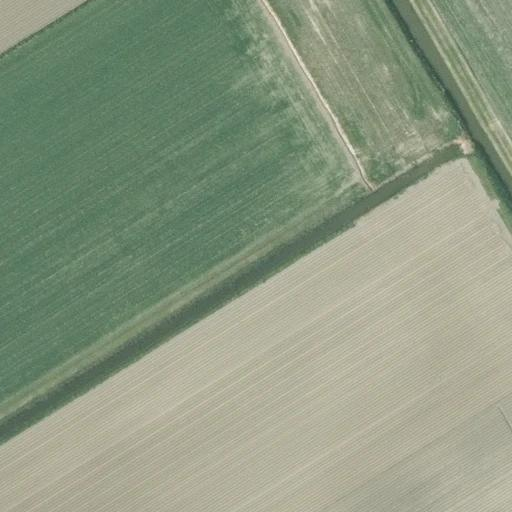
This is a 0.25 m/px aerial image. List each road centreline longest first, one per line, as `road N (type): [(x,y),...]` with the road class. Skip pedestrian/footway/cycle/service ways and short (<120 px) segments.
road 1 (track): [(428,0),(511,141)]
road 2 (track): [(445,122),(373,0)]
